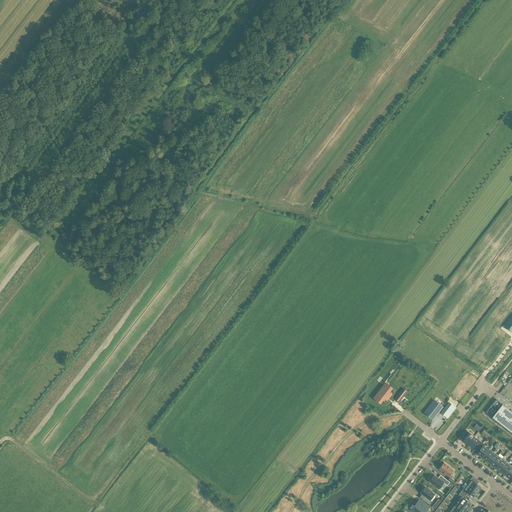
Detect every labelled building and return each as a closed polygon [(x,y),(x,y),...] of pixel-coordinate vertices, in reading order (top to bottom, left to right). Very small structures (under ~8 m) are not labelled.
[(386,383),(375,397),(381,401),(386,396),(388,398),(392,394),(389,392),(392,388),(386,383)] [(403,389),(398,395),(402,398),(407,392),(403,389)] [(442,407),(434,401),(425,413),(433,419),(436,415),(437,415),(440,411),(440,410),(442,407)] [(456,408),(449,403),(445,409),(447,410),(444,414),(448,417),(451,413),(451,414),(456,408)] [(511,411),(502,404),(492,417),(511,432),(511,411)] [(462,437),(461,438),(463,440),(465,442),(468,445),(474,436),(467,430),(462,437)] [(474,436),(468,445),(471,447),(471,446),(473,448),(474,447),(477,448),(482,442),(474,436)] [(483,446),(477,453),(482,457),(488,449),(483,446)] [(489,448),(488,449),(482,457),(487,460),(493,452),(489,448)] [(498,455),(493,452),(487,460),(491,464),(498,455)] [(502,459),(498,455),(491,464),(496,467),(502,459)] [(502,459),(496,467),(500,471),(507,462),(508,461),(503,458),(502,459)] [(444,462),(439,469),(449,476),(454,470),(444,462)] [(507,462),(500,471),(505,475),(511,466),(507,462)] [(450,482),(440,475),(438,478),(434,475),(429,482),(439,489),(444,483),(447,486),(450,482)] [(468,484),(477,492),(478,491),(478,492),(481,488),(480,488),(481,487),(476,483),(478,480),(473,476),(470,479),(471,480),(468,484)] [(464,488),(461,491),(466,495),(468,492),(473,497),(474,496),(475,496),(477,493),(477,492),(468,484),(464,489),(464,488)] [(425,487),(421,493),(425,496),(422,500),(429,505),(432,501),(430,500),(435,494),(431,492),(432,491),(429,488),(428,489),(425,487)] [(457,501),(458,501),(467,508),(471,503),(464,498),(466,495),(461,491),(459,494),(461,496),(457,501)] [(458,501),(455,506),(462,511),(464,511),(467,508),(458,501)] [(411,510),(413,511),(426,511),(430,508),(423,503),(422,505),(418,502),(411,510)]
